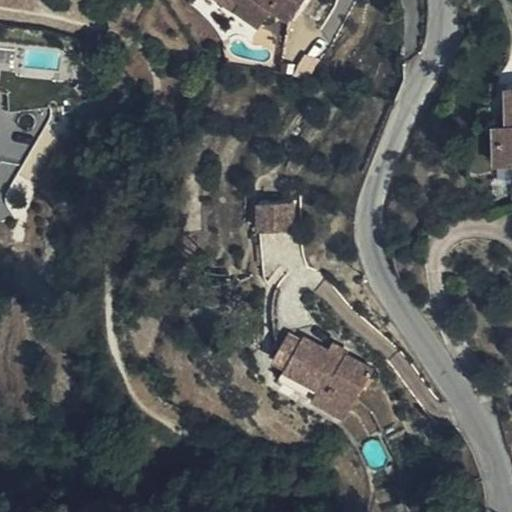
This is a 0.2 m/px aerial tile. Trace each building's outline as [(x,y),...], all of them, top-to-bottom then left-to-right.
[(242,0),(243,0),(267,19),(281,1),(297,13),(306,0),(242,0)] [(4,102),(47,98),(44,71),(2,75),(4,102)] [(499,149),(511,149),(511,108),(499,109),(499,149)] [(255,205),(290,210),(292,182),(259,178),(255,205)] [(308,328),(310,320),(308,319),(307,322),(294,315),(290,323),(303,328),(308,328)] [(315,330),(316,324),(310,320),(308,328),(303,328),(290,323),(286,329),(307,337),(313,334),(315,330)] [(335,330),(351,339),(354,333),(339,323),(335,330)] [(358,386),(372,363),(351,339),(348,344),(332,334),(316,324),(315,330),(313,334),(307,337),(286,329),(278,342),(290,349),(283,363),(331,393),(342,376),(358,386)] [(348,344),(351,339),(335,330),(332,334),(348,344)] [(372,363),(377,354),(351,339),(372,363)] [(348,404),(358,386),(342,376),(331,393),(348,404)]
